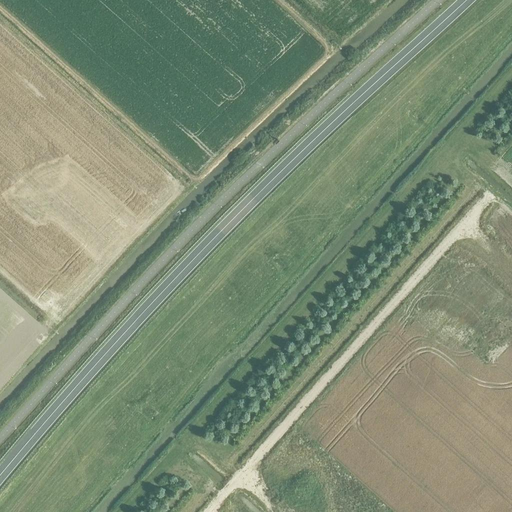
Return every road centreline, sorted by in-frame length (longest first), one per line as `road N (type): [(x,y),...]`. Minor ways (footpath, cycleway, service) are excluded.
road 1 (track): [(208,511),(492,193)]
road 2 (track): [(190,436),(446,151)]
